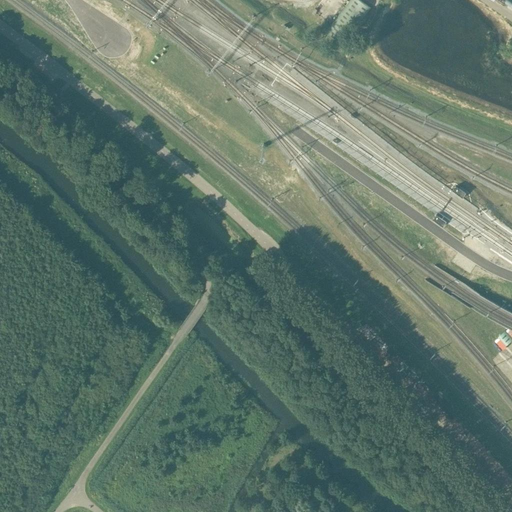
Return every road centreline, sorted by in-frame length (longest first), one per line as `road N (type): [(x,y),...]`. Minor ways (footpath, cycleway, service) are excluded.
road 1 (track): [(0,171),(172,346)]
road 2 (unclassified): [(73,493),(205,298)]
